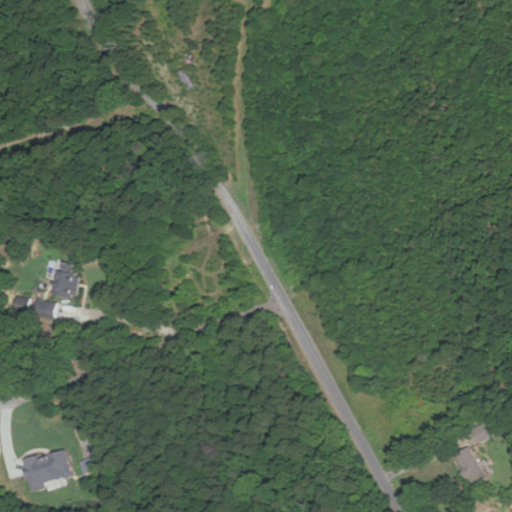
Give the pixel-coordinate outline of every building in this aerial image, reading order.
[(199,85),(189,70),(183,74),(194,89),(199,85)] [(78,264),(61,262),(57,294),(81,297),(84,274),(76,273),(78,264)] [(39,314),(58,318),(61,304),(43,299),(39,314)] [(477,428),(482,443),(496,438),(491,423),(477,428)] [(491,478),(473,447),(458,456),(476,487),(491,478)] [(72,449),(31,460),(40,492),(58,488),(57,483),(80,477),(72,449)]
